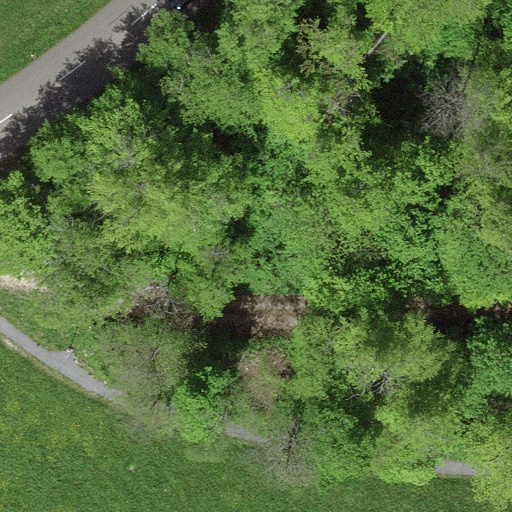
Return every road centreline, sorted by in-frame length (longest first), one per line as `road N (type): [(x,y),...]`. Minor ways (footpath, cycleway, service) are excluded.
road 1 (track): [(511,297),(399,312),(286,313),(176,306),(0,266)]
road 2 (tertiary): [(163,0),(0,120)]
